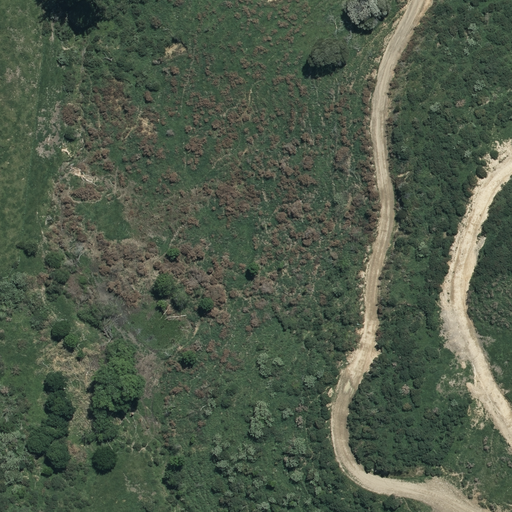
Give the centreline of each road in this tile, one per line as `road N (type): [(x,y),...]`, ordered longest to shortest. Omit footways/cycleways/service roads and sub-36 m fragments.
road 1 (track): [(461,511),(349,464),(340,421),(370,327),(388,212),(374,98),(419,0)]
road 2 (track): [(511,417),(452,300),(502,169),(511,166)]
